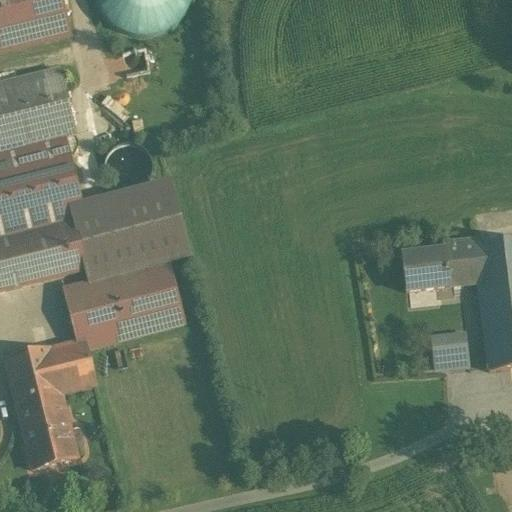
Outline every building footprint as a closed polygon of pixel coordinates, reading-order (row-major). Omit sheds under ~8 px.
[(0,0),(0,55),(70,37),(60,0),(0,0)] [(107,0),(114,37),(200,23),(196,0),(107,0)] [(128,74),(153,69),(150,51),(125,56),(128,74)] [(0,154),(64,138),(74,136),(58,72),(0,86),(0,154)] [(0,226),(81,207),(64,138),(0,154),(0,226)] [(125,195),(133,194),(141,191),(146,186),(150,180),(151,173),(151,166),(148,159),(144,154),(138,149),(132,147),(125,147),(118,149),(112,153),(107,158),(104,164),(103,171),(104,178),(108,185),(112,190),(118,193),(125,195)] [(81,207),(0,226),(0,294),(84,273),(87,285),(168,264),(189,259),(169,183),(141,191),(133,194),(125,195),(81,207)] [(442,247),(443,253),(445,253),(446,265),(475,262),(473,249),(475,249),(475,244),(442,247)] [(511,244),(475,249),(473,249),(475,262),(478,286),(488,375),(511,372),(511,244)] [(404,295),(478,286),(475,262),(446,265),(445,253),(443,253),(400,258),(404,295)] [(3,363),(14,405),(60,393),(61,399),(95,390),(86,352),(184,327),(168,264),(87,285),(62,291),(76,344),(3,363)] [(461,335),(429,339),(432,371),(464,368),(461,335)] [(60,393),(14,405),(31,473),(77,462),(61,399),(60,393)]
